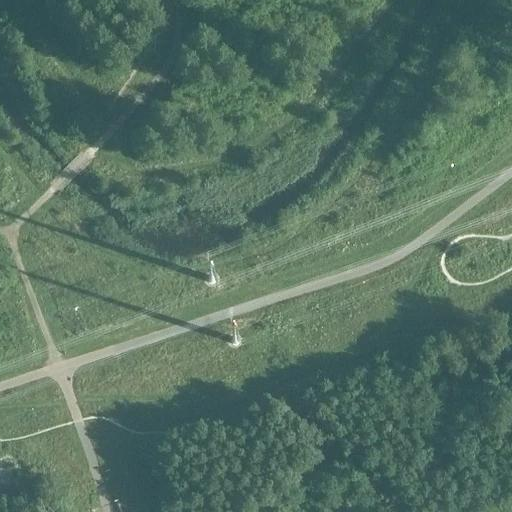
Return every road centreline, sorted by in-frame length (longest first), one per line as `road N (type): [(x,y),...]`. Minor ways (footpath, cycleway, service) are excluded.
road 1 (unknown): [(511,211),(469,224),(438,245),(368,334),(309,362),(230,392),(0,408)]
road 2 (unknown): [(145,0),(159,29),(88,155)]
road 3 (unknown): [(0,238),(48,385)]
